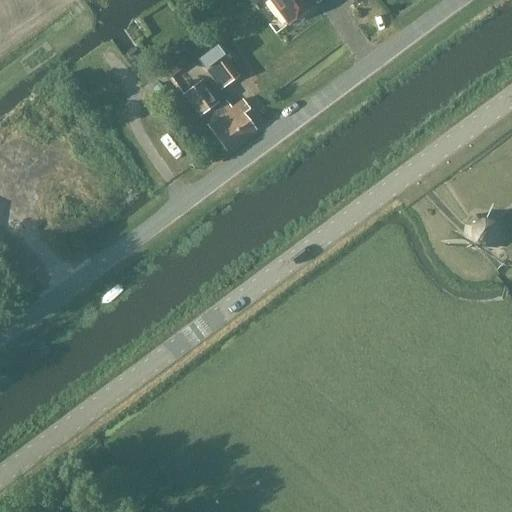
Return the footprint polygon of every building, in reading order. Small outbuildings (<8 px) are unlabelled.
[(291,20),(296,20),(306,13),(307,8),(311,5),(307,0),(269,0),(287,23),(291,20)] [(215,46),(197,60),(203,69),(219,89),(237,76),(221,55),(215,46)] [(69,72),(60,79),(71,93),(79,86),(69,72)] [(206,125),(225,151),(254,130),(242,114),(248,109),(241,99),(230,108),(225,101),(219,106),(223,112),(216,118),(209,108),(217,102),(200,80),(182,93),(199,116),(201,114),(208,124),(206,125)] [(487,251),(499,240),(499,224),(488,213),(474,213),(464,225),(463,240),(472,251),(487,251)]
